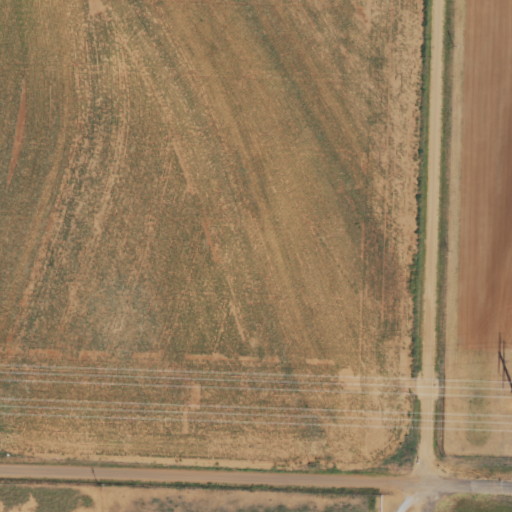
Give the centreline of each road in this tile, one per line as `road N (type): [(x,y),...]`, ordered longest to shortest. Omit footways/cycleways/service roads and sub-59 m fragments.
road 1 (residential): [(425,511),(439,0)]
road 2 (residential): [(426,482),(0,469)]
